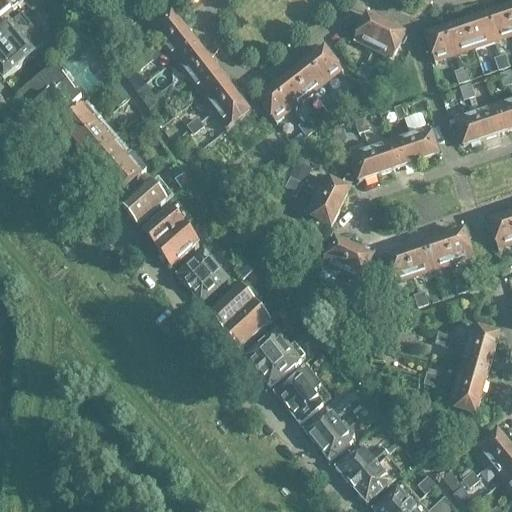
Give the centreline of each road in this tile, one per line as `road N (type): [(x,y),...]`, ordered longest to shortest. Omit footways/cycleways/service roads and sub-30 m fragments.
road 1 (residential): [(354,511),(0,89)]
road 2 (residential): [(473,219),(386,244),(364,231),(362,207),(511,147)]
road 3 (residential): [(367,0),(279,74),(247,79),(230,71),(206,39),(218,0)]
